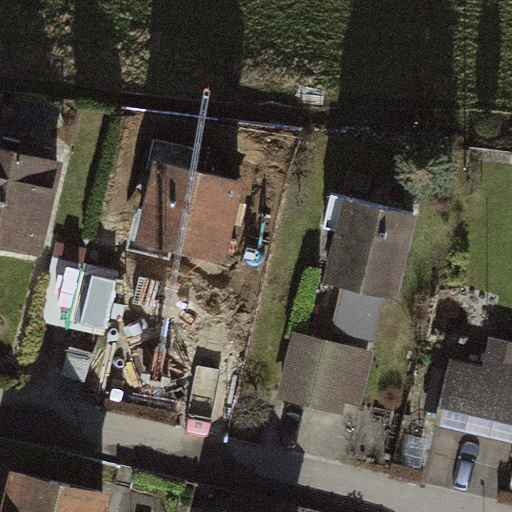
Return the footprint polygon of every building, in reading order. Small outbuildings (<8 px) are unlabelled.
[(67,164),(0,149),(0,245),(47,256),(67,164)] [(254,184),(166,163),(146,247),(234,268),(254,184)] [(448,213),(366,190),(339,286),(421,309),(448,213)] [(120,273),(59,260),(46,321),(107,334),(120,273)] [(380,345),(314,329),(299,390),(366,406),(380,345)] [(511,434),(511,342),(476,335),(456,422),(511,434)] [(135,511),(138,501),(47,478),(37,511),(135,511)]
